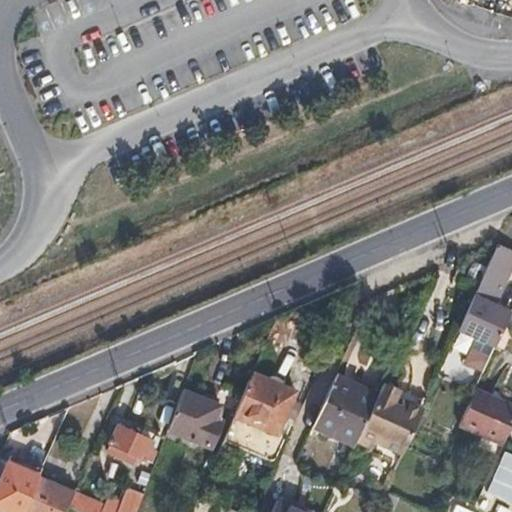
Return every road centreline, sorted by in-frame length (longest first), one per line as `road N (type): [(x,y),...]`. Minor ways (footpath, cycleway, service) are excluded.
road 1 (residential): [(0,412),(511,191)]
road 2 (residential): [(49,174),(394,28),(401,18)]
road 3 (residential): [(0,54),(49,174)]
road 4 (residential): [(511,53),(469,55),(401,18)]
